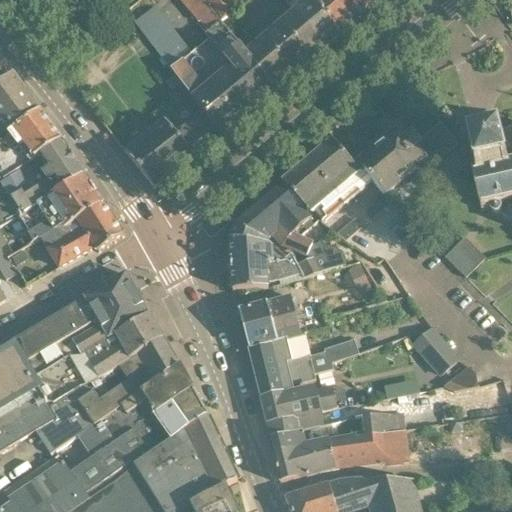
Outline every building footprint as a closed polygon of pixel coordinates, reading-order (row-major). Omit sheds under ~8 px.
[(182,0),(195,16),(203,25),(205,24),(210,31),(220,23),(201,0),(182,0)] [(201,0),(220,23),(236,11),(228,0),(201,0)] [(282,0),(296,18),(312,37),(324,54),(342,39),(311,0),(282,0)] [(311,0),(342,39),(367,16),(353,0),(311,0)] [(353,0),(367,16),(384,0),(353,0)] [(296,18),(284,28),(247,57),(275,93),(324,54),(312,37),(296,18)] [(153,49),(163,61),(185,44),(176,31),(153,49)] [(247,57),(240,49),(227,60),(233,69),(221,80),(198,51),(194,55),(185,44),(163,61),(182,85),(182,86),(190,95),(204,113),(203,114),(222,139),(275,93),(247,57)] [(0,87),(0,122),(9,135),(41,113),(14,77),(0,87)] [(190,95),(182,86),(169,96),(177,106),(190,95)] [(1,145),(0,145),(0,185),(6,182),(64,143),(41,113),(9,135),(11,138),(1,145)] [(222,139),(203,114),(176,135),(167,123),(127,155),(156,191),(222,139)] [(359,167),(386,199),(387,200),(441,154),(446,159),(458,149),(442,127),(421,146),(413,137),(409,141),(400,131),(359,167)] [(511,136),(500,139),(498,127),(489,129),(483,131),(478,132),(470,134),(473,146),(470,147),(459,149),(466,171),(475,169),(477,176),(474,177),(482,213),(511,206),(511,136)] [(35,207),(37,209),(87,179),(64,143),(6,182),(15,197),(10,200),(11,202),(0,208),(0,227),(19,217),(35,207)] [(308,166),(344,209),(370,187),(334,144),(308,166)] [(344,209),(308,166),(282,187),(305,212),(307,209),(321,224),(324,227),(344,209)] [(46,245),(79,223),(104,206),(87,179),(37,209),(35,207),(19,217),(32,235),(40,248),(46,245)] [(260,206),(287,236),(291,238),(292,237),(300,241),(321,224),(307,209),(305,212),(282,187),(260,206)] [(393,207),(387,200),(386,199),(368,213),(375,222),(393,207)] [(79,223),(96,251),(99,256),(125,239),(104,206),(79,223)] [(260,206),(236,226),(230,242),(231,247),(250,245),(270,248),(268,247),(270,243),(274,240),(282,249),(294,254),(314,260),(298,267),(303,277),(305,282),(323,276),(346,269),(341,254),(339,255),(335,248),(327,251),(322,243),(319,247),(313,248),(305,244),(305,243),(300,241),(292,237),(291,238),(287,236),(260,206)] [(46,245),(61,271),(96,251),(79,223),(46,245)] [(339,238),(346,246),(364,231),(357,223),(339,238)] [(0,237),(0,272),(7,284),(18,278),(8,261),(13,259),(0,237)] [(485,261),(464,240),(445,260),(466,281),(467,280),(485,261)] [(250,245),(231,247),(234,294),(269,291),(268,284),(281,283),(303,277),(298,267),(296,263),(292,256),(287,261),(274,250),(270,248),(250,245)] [(73,359),(79,361),(112,340),(149,317),(127,278),(89,301),(52,323),(11,345),(13,348),(16,354),(18,353),(34,379),(68,358),(71,358),(73,359)] [(0,308),(8,304),(0,290),(0,308)] [(293,300),(292,298),(241,313),(251,352),(302,339),(302,338),(297,321),(298,321),(298,319),(297,320),(291,300),(293,300)] [(41,416),(52,409),(163,341),(149,317),(112,340),(79,361),(73,359),(71,358),(68,358),(34,379),(45,397),(33,404),(41,416)] [(459,364),(433,333),(433,334),(416,348),(442,379),(459,364)] [(251,353),(262,401),(295,394),(294,389),(316,383),(303,338),(302,338),(302,339),(251,352),(251,353)] [(37,434),(52,457),(182,375),(163,341),(52,409),(59,421),(37,434)] [(352,343),(326,352),(331,367),(357,358),(359,358),(356,350),(354,343),(352,343)] [(16,354),(13,348),(0,355),(0,456),(37,434),(59,421),(52,409),(41,416),(33,404),(45,397),(34,379),(18,353),(16,354)] [(52,457),(58,465),(55,466),(57,469),(58,472),(65,467),(70,475),(194,397),(182,375),(52,457)] [(386,389),(388,402),(422,395),(420,383),(386,389)] [(268,427),(324,415),(339,411),(334,390),(297,400),(295,394),(262,401),(268,427)] [(76,511),(137,472),(134,466),(209,424),(207,420),(194,397),(70,475),(65,467),(58,472),(57,469),(9,501),(12,505),(0,511),(76,511)] [(272,441),(333,428),(333,427),(326,428),(324,415),(268,427),(272,441)] [(392,418),(393,436),(394,436),(397,434),(406,433),(404,416),(392,418)] [(363,439),(374,438),(393,436),(392,418),(361,421),(363,439)] [(186,511),(189,510),(204,501),(227,490),(238,484),(209,424),(134,466),(137,472),(76,511),(186,511)] [(272,441),(275,457),(307,449),(307,448),(316,445),(335,442),(336,442),(333,428),(272,441)] [(387,467),(410,466),(406,433),(397,434),(394,436),(393,436),(374,438),(363,439),(336,442),(335,442),(316,445),(307,448),(307,449),(275,457),(282,486),(339,471),(387,465),(387,467)] [(368,484),(341,485),(287,500),(292,511),(418,511),(411,483),(368,484)] [(237,511),(227,490),(204,501),(189,510),(189,511),(237,511)] [(9,501),(4,494),(0,496),(0,511),(12,505),(9,501)]
